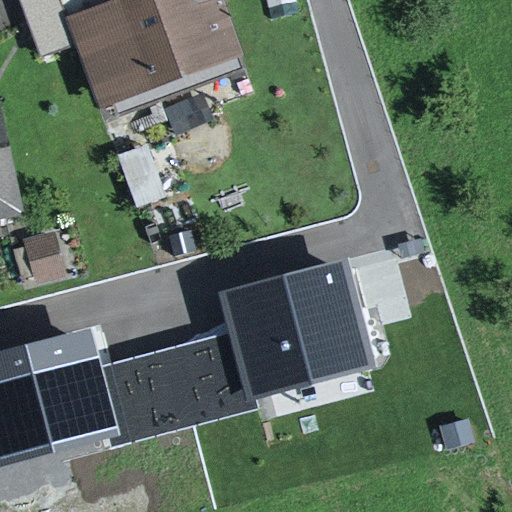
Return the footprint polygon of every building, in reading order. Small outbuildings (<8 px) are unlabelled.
[(156,98),(149,80),(237,47),(219,0),(106,0),(111,13),(82,23),(115,113),(156,98)] [(26,246),(35,278),(59,271),(50,239),(26,246)] [(236,331),(253,393),(364,364),(338,268),(227,298),(236,331)] [(236,331),(172,348),(193,427),(257,410),(253,393),(236,331)] [(84,337),(0,359),(0,458),(108,430),(84,337)] [(122,446),(193,427),(172,348),(101,366),(122,446)]
